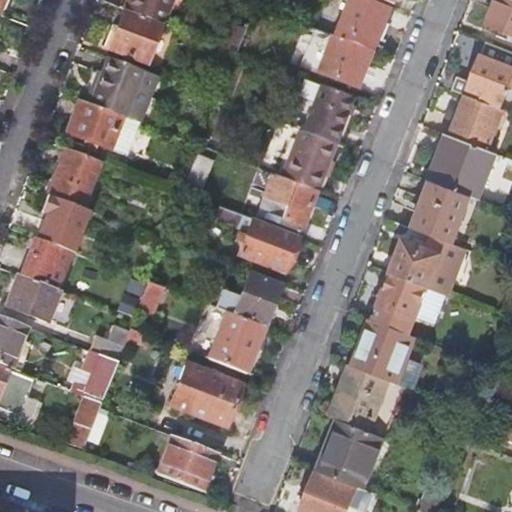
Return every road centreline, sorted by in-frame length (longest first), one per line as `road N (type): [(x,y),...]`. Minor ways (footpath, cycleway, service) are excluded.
road 1 (residential): [(257,477),(443,0)]
road 2 (residential): [(0,197),(74,0)]
